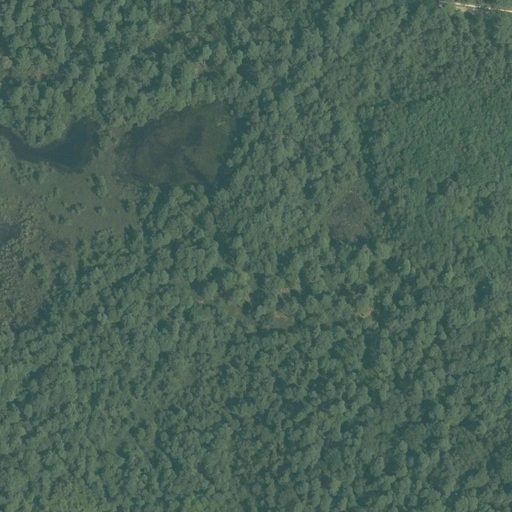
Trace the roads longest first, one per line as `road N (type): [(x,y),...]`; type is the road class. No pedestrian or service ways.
road 1 (track): [(0,417),(392,0)]
road 2 (track): [(389,0),(511,18)]
